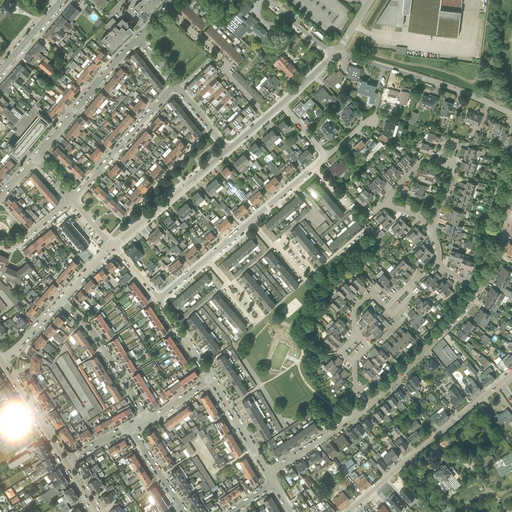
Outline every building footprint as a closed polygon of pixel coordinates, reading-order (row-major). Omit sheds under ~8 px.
[(13,6),(15,4),(10,0),(7,0),(0,8),(0,11),(0,18),(1,20),(7,13),(9,15),(15,8),(13,6)] [(93,0),(103,8),(109,2),(106,0),(93,0)] [(137,9),(136,10),(139,12),(139,11),(145,17),(149,14),(152,10),(151,9),(158,1),(160,3),(162,0),(137,0),(139,1),(134,6),(137,9)] [(389,0),(376,22),(403,25),(403,24),(403,23),(408,23),(407,30),(422,32),(458,37),(462,0),(389,0)] [(187,5),(180,12),(185,16),(194,7),(189,2),(187,4),(187,5)] [(260,42),(263,45),(264,45),(278,30),(275,27),(268,33),(265,31),(266,30),(257,24),(256,25),(251,22),(255,18),(251,15),(246,21),(240,17),(243,14),(245,15),(252,8),(247,2),(236,13),(236,14),(235,15),(225,26),(240,38),(247,29),(251,32),(252,30),(260,37),(262,39),(260,42)] [(80,12),(71,3),(63,13),(72,21),(80,12)] [(93,10),(92,9),(90,6),(89,6),(84,11),(88,15),(93,10)] [(199,12),(196,8),(194,7),(185,16),(190,21),(199,12)] [(204,16),(200,13),(199,12),(190,21),(195,26),(204,16)] [(68,19),(62,14),(58,18),(70,29),(72,26),(66,21),(68,19)] [(195,26),(199,30),(206,24),(205,23),(208,21),(204,16),(195,26)] [(126,20),(126,21),(123,17),(118,22),(113,17),(106,24),(111,29),(101,39),(104,42),(103,43),(106,45),(106,44),(111,49),(114,45),(116,46),(115,47),(119,43),(118,42),(122,38),(125,34),(127,36),(134,29),(128,23),(129,22),(126,20)] [(68,31),(70,29),(58,18),(55,22),(61,28),(62,26),(68,31)] [(59,29),(61,28),(55,22),(51,26),(63,37),(65,34),(59,29)] [(215,24),(213,22),(210,25),(211,25),(204,32),(209,36),(216,30),(215,29),(212,26),(215,24)] [(61,39),(63,37),(51,26),(48,30),(54,35),(55,34),(61,39)] [(209,36),(214,41),(220,34),(217,31),(219,29),(218,27),(215,29),(216,30),(209,36)] [(48,30),(44,34),(54,43),(57,39),(54,35),(48,30)] [(224,33),(223,32),(222,32),(220,34),(214,41),(218,46),(225,39),(224,39),(222,36),(224,33)] [(225,39),(218,46),(223,50),(230,44),(229,43),(226,40),(229,38),(227,36),(224,39),(225,39)] [(38,41),(31,49),(40,56),(41,58),(43,56),(39,52),(44,46),(38,41)] [(223,50),(228,55),(234,48),(231,45),(233,43),(232,41),(229,43),(230,44),(223,50)] [(234,48),(228,55),(232,60),(239,53),(238,53),(236,50),(238,47),(236,45),(234,48)] [(396,46),(396,52),(395,55),(406,56),(406,50),(407,47),(397,46),(396,46)] [(40,56),(31,49),(24,57),(33,65),(40,56)] [(103,60),(107,55),(101,51),(99,49),(97,51),(99,53),(97,56),(103,60)] [(239,53),(232,60),(237,65),(244,58),(240,54),(243,52),(241,50),(238,53),(239,53)] [(131,55),(131,56),(135,62),(136,61),(141,57),(136,51),(131,55)] [(91,59),(98,65),(103,60),(97,56),(95,54),(92,58),(91,59)] [(290,62),(282,54),(275,61),(276,62),(278,64),(283,69),(290,77),(297,70),(290,62)] [(87,64),(94,70),(98,65),(91,59),(92,58),(90,56),(88,58),(90,60),(87,64)] [(135,62),(137,64),(140,67),(145,63),(141,57),(136,61),(135,62)] [(55,70),(43,60),(39,65),(51,75),(55,70)] [(26,68),(20,62),(16,67),(28,77),(30,74),(25,69),(26,68)] [(94,70),(87,64),(84,62),(82,66),(81,66),(83,67),(83,69),(85,70),(90,75),(94,70)] [(140,71),(142,69),(145,73),(150,69),(145,63),(140,67),(138,69),(140,71)] [(211,63),(203,71),(212,81),(216,78),(218,75),(216,73),(218,71),(211,63)] [(346,71),(348,71),(346,78),(360,82),(361,79),(359,78),(362,69),(348,65),(346,71)] [(25,80),(28,77),(16,67),(13,71),(19,76),(20,75),(25,80)] [(130,75),(121,67),(117,72),(123,77),(125,74),(129,77),(130,75)] [(154,74),(150,69),(145,73),(143,75),(142,74),(140,77),(141,79),(144,77),(145,77),(147,76),(149,78),(149,79),(154,74)] [(85,70),(81,75),(86,80),(90,75),(85,70)] [(329,88),(329,87),(330,89),(332,86),(333,87),(338,82),(339,83),(340,83),(343,80),(341,78),(344,76),(339,70),(336,72),(334,71),(323,81),(329,88)] [(9,75),(21,85),(23,82),(18,77),(19,76),(13,71),(9,75)] [(205,88),(208,85),(212,81),(203,71),(195,78),(205,88)] [(119,82),(123,77),(117,72),(113,77),(119,82)] [(82,85),(86,80),(81,75),(78,73),(74,78),(77,80),(76,81),(82,85)] [(149,79),(151,82),(154,84),(159,80),(154,74),(149,79),(149,78),(149,79)] [(18,88),(21,85),(9,75),(5,79),(11,85),(13,83),(18,88)] [(278,84),(281,82),(274,75),(271,78),(270,76),(267,78),(277,89),(280,86),(278,84)] [(262,83),(272,93),(275,91),(272,88),(275,86),(277,89),(267,78),(265,76),(260,81),(261,82),(262,83)] [(115,87),(119,82),(113,77),(109,82),(115,87)] [(374,92),(377,83),(369,81),(370,79),(368,78),(362,77),(361,79),(360,82),(358,92),(371,96),(369,103),(374,105),(377,93),(374,92)] [(200,93),(205,88),(195,78),(188,85),(194,94),(195,93),(198,95),(200,93)] [(212,81),(208,85),(215,93),(223,85),(226,83),(223,80),(221,83),(216,78),(212,81)] [(5,79),(0,85),(0,86),(8,94),(14,87),(11,85),(5,79)] [(144,92),(142,94),(147,99),(149,96),(146,93),(151,90),(154,95),(157,93),(156,92),(164,86),(159,80),(154,84),(149,88),(144,92)] [(79,88),(74,84),(71,82),(70,84),(69,84),(67,86),(68,87),(70,88),(75,93),(79,88)] [(109,82),(104,87),(114,95),(115,93),(112,90),(115,87),(109,82)] [(260,85),(261,87),(259,90),(265,97),(268,94),(270,96),(272,93),(262,83),(260,85)] [(203,101),(205,103),(208,100),(215,93),(208,85),(205,88),(200,93),(205,98),(203,101)] [(228,90),(223,85),(215,93),(223,100),(230,93),(233,90),(231,88),(228,90)] [(336,102),(337,98),(334,94),(331,97),(322,87),(314,95),(320,102),(325,97),(327,100),(330,97),(335,103),(336,102)] [(387,96),(401,99),(400,103),(406,104),(408,99),(411,99),(413,89),(401,87),(400,92),(389,88),(387,96)] [(70,88),(65,93),(71,98),(75,93),(70,88)] [(65,91),(62,89),(60,91),(63,93),(62,94),(63,95),(61,98),(67,103),(71,98),(65,93),(64,92),(65,91)] [(110,99),(101,91),(97,96),(103,101),(105,98),(109,101),(110,99)] [(0,109),(15,122),(22,115),(22,116),(26,111),(22,108),(22,109),(18,105),(16,107),(14,105),(10,109),(7,106),(9,104),(6,101),(6,100),(4,99),(4,98),(1,96),(2,96),(0,93),(0,109)] [(210,108),(212,111),(215,108),(223,100),(215,93),(208,100),(212,105),(210,108)] [(223,100),(230,108),(241,98),(238,95),(235,98),(230,93),(223,100)] [(431,109),(433,104),(437,105),(439,98),(431,95),(430,97),(423,94),(419,105),(431,109)] [(143,108),(147,103),(138,95),(136,97),(139,100),(137,103),(143,108)] [(99,106),(103,101),(97,96),(93,101),(99,106)] [(61,98),(57,103),(63,108),(67,103),(61,98)] [(300,117),(315,103),(310,98),(304,104),(301,101),(293,109),(300,117)] [(51,107),(59,113),(63,108),(57,103),(55,102),(56,100),(54,99),(52,101),(54,103),(51,107)] [(174,99),(168,103),(167,104),(171,110),(174,108),(178,104),(174,99)] [(220,113),(217,116),(220,118),(230,108),(223,100),(215,108),(220,113)] [(95,111),(99,106),(93,101),(89,106),(95,111)] [(453,104),(445,101),(443,106),(443,105),(440,114),(449,117),(452,109),(451,108),(453,104)] [(130,105),(139,113),(143,108),(137,103),(134,106),(131,103),(130,105)] [(256,112),(253,109),(253,108),(249,103),(249,104),(242,110),(250,118),(252,116),(256,112)] [(174,108),(176,111),(178,114),(183,110),(178,104),(174,108)] [(54,118),(59,113),(51,107),(51,106),(47,111),(45,113),(49,116),(50,114),(54,118)] [(89,106),(85,111),(94,119),(95,117),(92,114),(95,111),(89,106)] [(354,118),(358,114),(353,109),(352,110),(349,106),(343,111),(345,114),(341,117),(347,122),(352,117),(354,118)] [(178,114),(183,120),(188,116),(183,110),(178,114)] [(248,120),(250,118),(242,110),(236,116),(244,124),(248,120)] [(130,123),(134,118),(129,113),(129,114),(126,111),(124,113),(127,116),(125,118),(130,123)] [(415,125),(419,113),(412,111),(408,123),(415,125)] [(459,121),(462,122),(463,123),(464,120),(478,126),(483,116),(472,112),(472,113),(467,111),(465,116),(462,114),(459,121)] [(41,114),(18,142),(15,146),(9,142),(5,147),(9,150),(12,147),(13,148),(10,152),(18,160),(50,122),(41,114)] [(91,123),(81,115),(77,120),(83,125),(86,122),(89,125),(91,123)] [(168,124),(159,116),(154,121),(160,126),(163,123),(166,126),(168,124)] [(183,120),(185,122),(187,126),(192,122),(188,116),(183,120)] [(244,124),(236,116),(230,122),(237,130),(240,128),(244,124)] [(126,127),(130,123),(125,118),(120,123),(126,127)] [(304,121),(309,127),(314,123),(312,120),(310,122),(306,118),(304,121)] [(73,125),(79,130),(83,125),(77,120),(73,125)] [(287,133),(289,131),(292,128),(288,123),(287,123),(284,120),(279,124),(283,130),(282,131),(286,135),(287,134),(287,133)] [(116,128),(121,132),(126,127),(120,123),(119,121),(117,122),(116,123),(118,125),(116,127),(116,128)] [(154,121),(150,126),(159,134),(161,132),(158,129),(160,126),(154,121)] [(197,128),(192,122),(187,126),(192,132),(197,128)] [(223,128),(223,129),(226,134),(227,133),(231,136),(235,132),(237,130),(230,122),(223,128)] [(383,133),(386,134),(386,135),(388,136),(390,137),(391,138),(395,125),(386,122),(385,126),(383,133)] [(500,124),(495,122),(492,131),(497,133),(497,134),(500,135),(498,139),(505,141),(508,133),(504,132),(506,127),(500,125),(500,124)] [(330,140),(334,136),(336,135),(334,133),(338,130),(333,124),(331,126),(328,123),(322,128),(327,134),(326,135),(330,140)] [(75,135),(79,130),(73,125),(69,130),(75,135)] [(117,137),(121,132),(116,128),(114,130),(112,128),(111,130),(109,128),(107,130),(109,132),(110,131),(117,137)] [(192,132),(196,137),(201,133),(197,128),(192,132)] [(434,139),(439,141),(440,137),(435,135),(436,134),(430,132),(431,130),(425,128),(424,132),(428,134),(426,139),(433,141),(434,139)] [(69,130),(65,135),(74,143),(76,141),(72,138),(75,135),(69,130)] [(151,134),(146,130),(142,135),(147,139),(149,137),(152,139),(153,137),(151,135),(151,134)] [(282,140),(280,137),(278,134),(276,135),(272,130),(271,130),(268,134),(274,142),(277,145),(282,140)] [(110,135),(107,137),(113,142),(117,137),(110,131),(109,132),(108,133),(110,135)] [(479,145),(482,135),(482,134),(476,132),(472,143),(479,145)] [(268,147),(269,146),(274,142),(268,134),(262,138),(266,143),(266,144),(268,147)] [(150,142),(147,139),(142,135),(138,139),(143,144),(145,146),(146,145),(147,146),(150,142)] [(104,138),(103,137),(101,140),(104,142),(103,142),(108,147),(113,142),(107,137),(105,140),(104,138)] [(361,140),(354,146),(359,152),(368,144),(371,147),(376,143),(371,137),(365,143),(361,140)] [(182,151),(187,146),(179,138),(174,143),(177,145),(182,151)] [(133,144),(139,149),(141,150),(141,151),(145,147),(144,147),(145,146),(143,144),(138,139),(133,144)] [(282,151),(291,144),(287,139),(284,142),(285,143),(279,148),(282,151)] [(262,149),(263,151),(266,150),(260,143),(258,145),(255,142),(250,147),(256,155),(262,149)] [(432,151),(433,147),(429,146),(429,144),(422,142),(419,150),(427,152),(427,149),(432,151)] [(481,151),(474,148),(475,144),(469,143),(468,146),(467,149),(461,147),(460,151),(475,156),(479,157),(481,151)] [(52,151),(57,156),(64,149),(60,144),(58,147),(57,146),(52,151)] [(100,156),(104,152),(95,144),(93,146),(96,148),(94,151),(100,156)] [(141,150),(139,149),(133,144),(129,149),(134,154),(136,155),(137,154),(141,150)] [(178,155),(182,151),(177,145),(172,150),(178,155)] [(313,154),(310,151),(311,150),(307,145),(304,148),(305,150),(303,152),(308,158),(313,154)] [(57,156),(62,160),(67,155),(68,153),(70,155),(72,152),(69,150),(67,152),(64,149),(57,156)] [(129,149),(125,154),(130,159),(130,158),(134,154),(129,149)] [(296,168),(292,163),(295,161),(290,154),(285,149),(282,150),(286,155),(286,156),(288,159),(288,158),(289,160),(285,164),(291,172),(296,168)] [(290,154),(295,161),(299,158),(303,163),(308,158),(303,152),(300,149),(297,152),(295,150),(290,154)] [(173,160),(178,155),(172,150),(168,155),(173,160)] [(410,160),(412,158),(403,150),(401,152),(404,155),(402,158),(410,166),(413,163),(410,160)] [(86,153),(95,161),(100,156),(94,151),(91,154),(88,151),(86,153)] [(479,157),(475,156),(460,151),(459,154),(465,156),(464,159),(468,160),(477,163),(479,157)] [(125,154),(120,159),(126,163),(128,165),(132,161),(130,158),(130,159),(125,154)] [(254,163),(253,163),(248,157),(247,158),(244,154),(239,158),(245,165),(247,162),(251,166),(254,163)] [(72,159),(67,155),(62,160),(66,165),(71,160),(72,159)] [(162,155),(160,157),(169,165),(173,160),(168,155),(165,158),(162,155)] [(12,169),(16,164),(10,159),(12,157),(10,156),(4,161),(12,169)] [(242,174),(242,173),(248,168),(245,165),(239,158),(234,162),(238,167),(237,168),(241,173),(242,174)] [(396,161),(403,168),(404,166),(408,169),(410,166),(402,158),(399,160),(398,159),(396,161)] [(71,169),(76,164),(71,160),(66,165),(71,169)] [(262,167),(256,160),(253,163),(254,163),(260,170),(262,167)] [(336,173),(339,176),(344,171),(347,173),(351,170),(342,160),(337,165),(335,164),(329,169),(334,175),(336,173)] [(462,161),(461,164),(476,169),(478,163),(477,163),(468,160),(468,163),(462,161)] [(2,164),(0,161),(0,165),(8,173),(12,169),(4,161),(2,164)] [(161,174),(165,169),(157,161),(155,163),(158,166),(155,168),(161,174)] [(116,163),(112,168),(118,174),(121,171),(124,173),(125,171),(116,163)] [(396,172),(398,170),(391,163),(389,165),(390,166),(388,169),(396,178),(399,175),(396,172)] [(81,168),(76,164),(71,169),(76,174),(81,168)] [(280,169),(281,171),(286,177),(291,172),(285,164),(280,169)] [(465,170),(464,173),(473,176),(476,169),(461,164),(459,168),(465,170)] [(0,173),(4,177),(8,173),(0,165),(0,169),(1,170),(0,170),(0,173)] [(236,176),(234,174),(232,171),(227,166),(222,171),(226,176),(229,174),(233,178),(236,176)] [(85,168),(83,171),(81,168),(76,174),(81,178),(85,173),(85,172),(87,170),(85,168)] [(120,182),(118,180),(119,179),(118,178),(116,176),(118,174),(112,168),(108,173),(114,178),(117,181),(116,182),(117,183),(121,187),(124,183),(122,180),(120,182)] [(148,170),(156,179),(161,174),(155,168),(152,171),(149,168),(148,170)] [(434,174),(436,174),(437,171),(428,168),(427,171),(423,169),(422,173),(433,177),(434,174)] [(382,172),(388,179),(390,177),(393,180),(396,178),(388,169),(385,172),(384,170),(382,172)] [(34,172),(31,175),(29,177),(27,179),(29,181),(31,183),(33,182),(38,177),(34,172)] [(248,180),(242,173),(242,174),(241,173),(239,175),(245,182),(248,180)] [(425,178),(424,181),(433,184),(434,181),(432,180),(433,177),(422,173),(421,177),(425,178)] [(148,187),(153,183),(144,174),(142,176),(139,179),(142,182),(148,187)] [(381,182),(383,180),(376,174),(374,176),(375,177),(373,180),(381,188),(384,185),(381,182)] [(275,176),(270,180),(275,186),(280,182),(275,176)] [(38,177),(33,182),(37,187),(43,182),(38,177)] [(219,179),(218,181),(216,178),(211,183),(216,189),(218,192),(224,187),(219,182),(221,181),(219,179)] [(135,184),(138,187),(144,192),(148,187),(142,182),(139,179),(137,182),(135,184)] [(229,180),(226,183),(230,187),(234,192),(236,190),(237,190),(239,188),(236,184),(234,186),(229,180)] [(265,185),(270,190),(275,186),(270,180),(265,185)] [(315,180),(309,186),(313,191),(320,185),(315,180)] [(367,183),(373,190),(375,188),(378,191),(381,188),(373,180),(370,182),(369,181),(367,183)] [(471,182),(467,181),(466,184),(459,182),(458,185),(465,187),(474,190),(476,184),(471,182)] [(42,191),(47,187),(43,182),(37,187),(42,191)] [(106,186),(101,182),(98,185),(93,190),(98,194),(103,189),(106,186)] [(211,183),(206,187),(213,196),(218,192),(216,189),(211,183)] [(417,186),(413,184),(412,188),(423,192),(424,188),(428,190),(429,187),(418,183),(417,186)] [(317,195),(324,190),(320,185),(313,191),(317,195)] [(356,189),(360,193),(368,201),(371,198),(368,195),(370,193),(363,187),(361,188),(359,186),(356,189)] [(51,192),(47,187),(42,191),(46,196),(51,192)] [(139,197),(144,192),(138,187),(133,192),(139,197)] [(259,190),(257,187),(252,192),(259,200),(264,196),(259,190)] [(465,187),(464,190),(457,188),(456,191),(463,193),(472,196),(475,197),(477,191),(474,190),(465,187)] [(412,188),(411,192),(415,193),(414,196),(423,199),(424,196),(422,195),(423,192),(412,188)] [(102,199),(107,193),(103,189),(98,194),(102,199)] [(238,197),(243,204),(246,201),(241,194),(237,190),(236,190),(234,192),(238,196),(238,197)] [(321,200),(328,195),(324,190),(317,195),(321,200)] [(211,201),(204,193),(201,195),(198,191),(192,196),(194,199),(192,201),(197,207),(199,205),(198,204),(204,199),(208,203),(211,201)] [(11,195),(10,196),(4,202),(8,206),(15,199),(13,197),(16,194),(14,192),(13,193),(11,195)] [(50,201),(55,196),(51,192),(46,196),(50,201)] [(109,192),(107,193),(102,199),(107,203),(112,198),(114,195),(111,192),(110,193),(109,192)] [(126,194),(135,202),(139,197),(133,192),(131,194),(128,192),(126,194)] [(247,196),(254,204),(259,200),(252,192),(247,196)] [(354,196),(361,203),(362,201),(366,204),(368,201),(360,193),(357,195),(356,194),(354,196)] [(463,193),(462,196),(455,194),(454,197),(461,199),(470,202),(472,196),(463,193)] [(304,201),(298,195),(293,199),(299,205),(304,202),(304,201)] [(325,205),(332,199),(328,195),(321,200),(325,205)] [(55,196),(50,201),(52,203),(50,206),(52,208),(54,206),(60,201),(55,196)] [(8,206),(12,210),(22,200),(20,198),(17,202),(15,199),(8,206)] [(117,202),(112,198),(107,203),(112,207),(117,202)] [(289,203),(294,210),(294,209),(299,205),(293,199),(289,203)] [(329,209),(336,204),(332,199),(325,205),(329,209)] [(453,200),(452,203),(471,209),(473,203),(470,202),(461,199),(460,202),(453,200)] [(12,210),(16,214),(22,209),(19,206),(21,205),(21,206),(24,202),(22,200),(12,210)] [(121,207),(117,202),(112,207),(117,212),(121,207)] [(189,215),(191,213),(195,210),(192,207),(191,208),(187,203),(182,207),(189,215)] [(225,215),(227,217),(230,215),(221,203),(220,204),(219,204),(216,207),(218,209),(220,207),(224,212),(223,212),(226,215),(225,215)] [(243,214),(248,209),(243,203),(238,208),(243,214)] [(289,214),(294,210),(289,203),(284,207),(289,214)] [(333,214),(340,209),(336,204),(329,209),(333,214)] [(128,209),(124,205),(123,205),(121,207),(117,212),(121,216),(126,211),(128,209)] [(233,212),(238,218),(243,214),(238,208),(236,205),(231,209),(233,212)] [(182,207),(177,211),(181,216),(180,217),(183,220),(189,215),(182,207)] [(285,218),(289,214),(284,207),(279,211),(285,218)] [(16,214),(20,219),(26,213),(22,209),(16,214)] [(337,219),(344,213),(340,209),(333,214),(337,219)] [(375,220),(377,222),(379,221),(381,223),(390,215),(385,209),(381,213),(382,213),(375,220)] [(445,213),(460,218),(463,219),(464,219),(466,213),(453,209),(452,212),(446,210),(445,213)] [(274,215),(280,222),(285,218),(279,211),(274,215)] [(20,219),(24,223),(30,217),(26,213),(20,219)] [(458,224),(460,219),(460,218),(445,213),(444,217),(450,218),(449,221),(453,223),(458,224)] [(28,227),(34,222),(38,217),(36,215),(32,220),(30,217),(24,223),(28,227)] [(169,226),(172,229),(171,229),(174,233),(178,229),(177,229),(180,226),(183,229),(185,228),(181,224),(177,219),(174,221),(170,215),(164,220),(169,226)] [(277,224),(280,222),(274,215),(270,219),(275,226),(277,224)] [(391,222),(389,221),(393,217),(390,215),(381,223),(384,226),(382,227),(385,229),(391,222)] [(63,231),(76,246),(73,250),(75,252),(78,249),(79,249),(79,248),(82,251),(90,245),(87,242),(88,241),(72,223),(74,221),(71,217),(68,220),(61,226),(58,229),(61,232),(63,231)] [(227,217),(224,219),(223,217),(220,219),(227,227),(232,223),(227,217)] [(217,226),(222,232),(227,227),(220,219),(219,218),(213,223),(216,227),(217,226)] [(267,226),(269,228),(271,230),(275,226),(270,219),(265,223),(267,226)] [(358,231),(363,227),(356,219),(351,223),(358,231)] [(400,223),(398,221),(391,228),(393,230),(395,229),(397,231),(406,223),(403,220),(400,223)] [(348,229),(353,235),(358,231),(351,223),(348,225),(348,226),(347,227),(348,229)] [(411,227),(406,223),(397,231),(398,232),(396,233),(401,238),(411,227)] [(460,232),(462,225),(458,224),(453,223),(452,225),(446,224),(445,227),(460,232)] [(155,228),(156,229),(154,231),(161,240),(166,235),(163,233),(166,231),(160,224),(155,228)] [(301,231),(297,226),(291,231),(295,236),(301,231)] [(200,240),(198,238),(197,237),(198,236),(193,231),(195,230),(192,227),(190,230),(192,232),(190,233),(194,238),(198,242),(200,240)] [(421,232),(418,229),(417,227),(407,237),(409,239),(410,238),(413,240),(421,232)] [(449,235),(460,239),(464,233),(460,232),(445,227),(444,230),(450,232),(449,235)] [(60,240),(51,229),(47,232),(54,241),(56,239),(58,242),(60,240)] [(211,231),(209,229),(204,233),(211,241),(216,237),(211,231)] [(349,239),(353,235),(348,229),(343,233),(349,239)] [(151,243),(154,241),(156,244),(161,240),(154,231),(149,235),(150,238),(148,240),(151,243)] [(305,235),(301,231),(295,236),(299,241),(305,235)] [(338,237),(344,243),(349,239),(343,233),(341,231),(337,235),(338,237)] [(51,243),(54,241),(47,232),(42,236),(47,242),(51,247),(53,245),(51,243)] [(416,246),(423,240),(421,238),(424,235),(421,232),(413,240),(415,243),(414,244),(416,246)] [(199,237),(201,240),(206,245),(211,241),(204,233),(199,237)] [(309,240),(305,235),(299,241),(303,246),(309,240)] [(43,246),(46,243),(47,245),(46,245),(49,249),(51,247),(47,242),(42,236),(38,239),(43,246)] [(333,241),(339,248),(344,243),(338,237),(333,241)] [(254,241),(251,238),(247,242),(253,250),(254,250),(254,251),(259,247),(258,246),(256,243),(254,241)] [(331,238),(327,242),(334,252),(339,248),(333,241),(331,238)] [(41,249),(40,248),(43,246),(38,239),(33,243),(42,254),(44,253),(41,249)] [(307,250),(313,245),(309,240),(303,246),(307,250)] [(247,253),(250,250),(252,252),(253,250),(247,242),(242,246),(247,253)] [(42,254),(33,243),(29,247),(35,254),(35,255),(37,253),(42,258),(44,256),(42,254)] [(144,255),(134,244),(127,250),(136,262),(144,255)] [(153,246),(151,244),(149,245),(157,254),(159,252),(153,246)] [(428,249),(426,246),(424,244),(414,254),(416,256),(417,255),(420,258),(428,249)] [(195,245),(190,249),(195,255),(200,251),(195,245)] [(317,250),(313,245),(307,250),(311,255),(317,250)] [(182,252),(184,254),(185,254),(190,259),(195,255),(190,249),(188,246),(182,252)] [(247,253),(242,246),(237,250),(243,257),(247,253)] [(31,260),(30,261),(29,261),(33,266),(35,264),(34,263),(37,260),(35,257),(36,256),(35,255),(35,254),(29,247),(24,250),(31,260)] [(451,249),(451,250),(448,259),(451,260),(449,266),(453,267),(458,252),(459,248),(454,247),(453,248),(451,248),(451,249)] [(319,248),(317,250),(311,255),(315,260),(321,254),(323,253),(319,248)] [(433,254),(431,252),(428,249),(420,258),(422,260),(421,261),(423,264),(433,254)] [(243,257),(237,250),(232,254),(238,261),(243,257)] [(275,256),(271,251),(270,251),(264,257),(268,262),(275,256)] [(458,252),(453,267),(456,268),(458,262),(461,263),(463,255),(464,254),(458,252)] [(232,254),(228,258),(233,265),(238,261),(232,254)] [(319,265),(325,259),(321,254),(315,260),(319,265)] [(469,257),(465,255),(463,255),(461,263),(459,267),(462,268),(460,274),(464,275),(468,260),(469,257)] [(175,259),(172,261),(179,269),(184,265),(179,259),(180,258),(178,256),(177,257),(175,259)] [(272,266),(279,261),(275,256),(268,262),(272,266)] [(74,260),(73,260),(71,258),(67,262),(74,269),(78,264),(74,260)] [(233,265),(228,258),(223,262),(225,265),(227,267),(228,269),(229,269),(233,265)] [(403,258),(400,262),(398,260),(397,261),(399,263),(405,270),(407,268),(409,270),(413,273),(415,271),(412,267),(403,258)] [(114,259),(110,262),(115,268),(117,266),(120,269),(122,268),(114,259)] [(161,260),(160,259),(158,261),(163,267),(165,270),(168,267),(170,270),(174,273),(179,269),(172,261),(167,265),(164,264),(161,260)] [(63,267),(65,269),(69,273),(74,269),(67,262),(67,263),(64,260),(61,264),(63,266),(63,267)] [(467,276),(469,270),(472,271),(475,262),(468,260),(464,275),(467,276)] [(283,266),(279,261),(272,266),(276,271),(283,266)] [(33,268),(28,262),(24,266),(31,275),(33,274),(30,270),(33,268)] [(115,268),(110,262),(106,266),(114,275),(116,273),(114,270),(115,268)] [(399,263),(396,266),(394,264),(392,265),(394,268),(401,274),(403,272),(405,274),(408,278),(411,275),(407,272),(405,270),(399,263)] [(511,269),(511,265),(508,263),(506,268),(503,267),(500,272),(509,276),(511,278),(511,275),(511,272),(511,269)] [(30,277),(31,275),(24,266),(20,269),(24,275),(27,273),(30,277)] [(287,270),(283,266),(276,271),(277,271),(274,273),(278,278),(280,276),(287,270)] [(12,269),(7,267),(4,274),(7,275),(5,279),(7,280),(12,269)] [(387,270),(390,272),(396,279),(398,277),(400,279),(404,282),(406,280),(401,274),(394,268),(391,271),(388,269),(387,270)] [(7,280),(9,281),(14,283),(15,280),(14,279),(17,271),(12,269),(7,280)] [(14,279),(15,280),(16,280),(19,284),(22,281),(20,278),(24,275),(20,269),(17,271),(14,279)] [(65,278),(69,273),(65,269),(61,274),(65,278)] [(108,274),(103,269),(99,272),(107,281),(109,280),(106,276),(108,274)] [(155,275),(151,278),(155,283),(157,282),(160,285),(160,284),(161,286),(164,283),(163,282),(165,280),(164,279),(169,275),(165,270),(162,273),(157,277),(155,275)] [(284,281),(291,275),(287,270),(280,276),(284,281)] [(247,271),(241,277),(245,282),(251,276),(247,271)] [(53,277),(61,283),(65,278),(61,274),(58,272),(53,277)] [(99,272),(95,276),(100,282),(102,280),(105,283),(109,287),(111,286),(107,281),(99,272)] [(124,277),(127,281),(131,277),(127,272),(123,276),(124,277)] [(430,275),(423,281),(425,284),(428,286),(439,275),(436,272),(432,277),(430,275)] [(508,283),(510,280),(509,279),(508,278),(509,276),(500,272),(497,277),(499,278),(508,283)] [(201,278),(207,284),(208,286),(213,282),(212,281),(210,278),(208,276),(206,273),(201,278)] [(383,273),(379,277),(377,275),(376,276),(379,278),(390,289),(392,287),(388,282),(390,280),(383,273)] [(295,280),(291,275),(284,281),(288,285),(295,280)] [(365,282),(358,275),(354,279),(352,277),(351,278),(353,280),(365,291),(367,289),(363,284),(365,282)] [(428,286),(432,291),(435,287),(439,284),(437,282),(441,277),(439,275),(428,286)] [(255,281),(251,276),(245,282),(249,286),(255,281)] [(122,286),(127,281),(124,277),(121,280),(118,282),(122,286)] [(207,284),(201,278),(196,282),(202,288),(207,284)] [(358,289),(362,294),(365,291),(353,280),(351,278),(347,282),(346,282),(356,291),(358,289)] [(372,281),(374,283),(381,289),(383,287),(387,292),(390,289),(379,278),(375,282),(373,280),(372,281)] [(435,287),(440,292),(451,281),(449,278),(444,283),(442,281),(439,284),(435,287)] [(511,295),(511,291),(505,288),(508,283),(499,278),(496,284),(503,287),(501,290),(504,291),(509,294),(511,295)] [(99,285),(92,279),(88,283),(99,293),(101,295),(102,293),(103,292),(101,291),(97,287),(99,285)] [(288,285),(293,290),(299,284),(295,280),(288,285)] [(137,286),(133,281),(128,285),(132,290),(137,286)] [(259,286),(255,281),(249,286),(253,291),(259,286)] [(352,297),(355,295),(350,290),(352,288),(355,291),(356,291),(346,282),(347,282),(346,281),(344,283),(341,281),(339,283),(341,286),(352,297)] [(451,290),(449,288),(454,283),(451,281),(440,292),(445,297),(447,294),(450,297),(454,293),(451,290)] [(54,291),(58,286),(53,282),(49,287),(54,291)] [(197,292),(202,288),(196,282),(192,286),(197,292)] [(88,283),(84,287),(90,292),(92,290),(96,293),(97,295),(99,293),(88,283)] [(137,286),(132,290),(135,295),(141,291),(137,286)] [(193,296),(197,292),(192,286),(187,290),(193,296)] [(257,296),(263,290),(259,286),(253,291),(257,296)] [(350,300),(352,297),(341,286),(338,289),(336,287),(334,288),(337,291),(343,297),(345,295),(350,300)] [(49,296),(54,291),(49,287),(45,292),(49,296)] [(500,292),(492,287),(489,293),(501,300),(502,301),(505,295),(508,297),(509,294),(504,291),(503,293),(500,292)] [(85,297),(88,300),(89,301),(91,299),(81,290),(78,294),(83,299),(85,297)] [(187,290),(182,294),(188,300),(190,303),(195,299),(193,296),(187,290)] [(267,295),(270,293),(268,291),(265,293),(263,290),(257,296),(261,301),(267,295)] [(141,291),(135,295),(139,300),(145,296),(141,291)] [(335,298),(346,309),(349,307),(344,303),(347,300),(343,297),(337,291),(333,296),(335,298)] [(45,301),(49,296),(45,292),(41,297),(45,301)] [(222,298),(218,293),(211,299),(215,304),(222,298)] [(485,298),(487,299),(494,302),(495,303),(500,306),(501,300),(489,293),(485,298)] [(83,307),(85,305),(81,301),(83,299),(78,294),(74,298),(83,307)] [(188,300),(182,294),(178,298),(183,304),(188,300)] [(265,305),(271,300),(267,295),(261,301),(265,305)] [(143,305),(149,301),(145,296),(139,300),(143,305)] [(41,306),(45,301),(41,297),(36,301),(41,306)] [(427,311),(430,308),(433,311),(434,311),(435,310),(436,310),(436,309),(436,308),(433,305),(432,306),(425,299),(423,302),(418,297),(416,300),(427,311)] [(173,302),(178,308),(180,311),(185,306),(183,304),(178,298),(173,302)] [(215,304),(217,305),(215,306),(216,307),(217,306),(219,308),(226,303),(222,298),(215,304)] [(339,308),(344,312),(346,309),(335,298),(331,303),(337,310),(339,308)] [(487,299),(484,304),(492,309),(495,303),(494,302),(487,299)] [(41,306),(36,301),(35,300),(33,302),(32,301),(29,304),(32,306),(37,310),(41,306)] [(269,310),(276,305),(271,300),(265,305),(269,310)] [(429,313),(427,311),(416,300),(413,302),(418,307),(416,309),(419,312),(423,315),(426,312),(428,314),(429,313)] [(224,313),(230,308),(226,303),(219,308),(224,313)] [(27,315),(30,317),(32,315),(37,310),(32,306),(26,313),(27,315)] [(144,310),(148,315),(153,311),(150,306),(144,310)] [(228,318),(234,312),(230,308),(224,313),(228,318)] [(359,323),(361,325),(372,314),(368,309),(361,316),(363,318),(359,323)] [(486,320),(486,319),(489,321),(492,316),(485,311),(484,311),(480,309),(477,313),(486,320)] [(421,323),(426,319),(426,318),(423,315),(419,312),(417,314),(412,310),(410,312),(421,323)] [(148,315),(151,320),(157,316),(153,311),(148,315)] [(196,312),(187,319),(191,324),(198,319),(200,317),(196,312)] [(232,323),(238,317),(234,312),(228,318),(232,323)] [(410,321),(417,328),(420,324),(423,327),(424,326),(421,323),(410,312),(408,314),(412,319),(410,321)] [(65,320),(69,323),(71,321),(61,313),(57,317),(63,322),(65,320)] [(99,313),(94,317),(98,322),(103,318),(99,313)] [(477,313),(474,318),(477,321),(482,325),(486,320),(477,313)] [(372,314),(361,325),(364,327),(368,323),(370,325),(374,321),(374,322),(377,318),(372,314)] [(151,320),(155,325),(160,321),(157,316),(151,320)] [(22,317),(17,322),(23,328),(28,322),(22,317)] [(64,329),(65,327),(61,324),(63,322),(57,317),(54,321),(64,329)] [(202,324),(204,322),(200,317),(198,319),(191,324),(195,329),(202,324)] [(236,327),(242,322),(238,317),(232,323),(230,324),(233,329),(236,327)] [(346,324),(339,317),(335,322),(346,333),(348,331),(344,326),(346,324)] [(101,327),(107,323),(103,318),(98,322),(101,327)] [(0,336),(7,332),(5,329),(14,324),(11,319),(9,321),(10,322),(0,328),(0,336)] [(0,328),(10,322),(9,321),(8,319),(3,323),(1,319),(0,319),(0,328)] [(391,325),(385,319),(382,322),(389,328),(391,325)] [(335,322),(332,320),(328,324),(331,327),(337,333),(339,331),(344,336),(346,333),(335,322)] [(472,322),(472,323),(469,320),(465,324),(464,323),(473,331),(477,327),(479,329),(479,328),(478,326),(477,326),(472,322)] [(503,320),(500,327),(505,329),(508,322),(503,320)] [(155,325),(158,330),(164,326),(160,321),(155,325)] [(365,335),(367,337),(378,326),(374,322),(374,321),(370,325),(367,328),(369,330),(365,335)] [(236,327),(240,332),(246,327),(242,322),(236,327)] [(110,328),(107,324),(107,323),(101,327),(105,332),(110,328)] [(473,331),(464,323),(460,328),(468,335),(469,336),(471,333),(474,336),(475,333),(473,331)] [(63,341),(65,339),(63,336),(59,333),(58,333),(56,331),(57,330),(56,330),(57,329),(51,324),(48,328),(63,341)] [(199,334),(206,328),(202,324),(195,329),(199,334)] [(162,336),(167,332),(164,326),(158,330),(162,336)] [(379,327),(378,326),(367,337),(370,340),(374,335),(376,337),(383,331),(379,327)] [(329,335),(340,346),(343,343),(338,339),(340,336),(337,333),(331,327),(326,332),(329,335)] [(61,344),(63,341),(48,328),(44,332),(50,337),(52,335),(55,338),(54,338),(61,344)] [(105,332),(109,337),(114,334),(110,328),(105,332)] [(203,339),(210,333),(206,328),(199,334),(203,339)] [(468,335),(460,328),(456,332),(459,335),(459,336),(464,340),(468,335)] [(83,335),(79,329),(74,333),(72,335),(76,340),(78,339),(78,338),(83,335)] [(401,333),(403,335),(410,341),(414,337),(410,333),(407,330),(405,332),(404,331),(401,333)] [(210,333),(203,339),(207,344),(214,338),(213,338),(216,336),(212,332),(210,333)] [(405,346),(408,348),(412,344),(410,341),(403,335),(401,337),(396,332),(393,334),(398,339),(405,346)] [(48,343),(48,344),(45,342),(47,340),(41,334),(38,338),(47,346),(50,349),(53,352),(55,350),(56,349),(48,343)] [(82,344),(87,340),(83,335),(78,338),(78,339),(82,344)] [(173,340),(170,335),(164,339),(167,344),(173,340)] [(324,339),(327,342),(325,344),(328,347),(330,345),(331,346),(333,344),(338,348),(340,346),(329,335),(324,339)] [(211,348),(217,343),(219,341),(216,336),(213,338),(214,338),(207,344),(211,348)] [(116,337),(111,341),(114,346),(120,342),(116,337)] [(485,341),(484,341),(483,343),(486,345),(488,343),(489,340),(491,338),(488,337),(485,341)] [(42,346),(48,351),(50,349),(47,346),(38,338),(34,342),(40,348),(42,346)] [(392,342),(394,344),(400,351),(405,346),(398,339),(396,341),(395,340),(392,342)] [(91,346),(87,340),(82,344),(86,350),(91,346)] [(173,340),(167,344),(171,349),(177,346),(173,340)] [(123,341),(120,343),(120,342),(114,346),(117,351),(126,346),(123,341)] [(40,354),(44,357),(45,355),(38,350),(40,348),(34,342),(31,346),(32,347),(37,351),(37,352),(40,354)] [(211,348),(215,353),(221,348),(217,343),(211,348)] [(392,346),(390,345),(388,347),(389,349),(396,355),(400,351),(394,344),(392,346)] [(90,355),(96,352),(91,346),(86,350),(90,355)] [(117,351),(121,356),(126,353),(129,352),(126,346),(117,351)] [(171,349),(174,355),(180,351),(177,346),(171,349)] [(32,347),(28,352),(27,352),(27,353),(27,354),(28,354),(28,355),(29,355),(30,354),(31,354),(32,355),(32,356),(37,357),(38,357),(35,354),(37,352),(37,351),(32,347)] [(379,351),(374,347),(372,349),(385,362),(389,358),(389,357),(381,349),(379,351)] [(387,364),(385,362),(372,349),(369,352),(374,356),(371,358),(375,361),(381,367),(382,368),(387,364)] [(126,353),(121,356),(124,362),(130,358),(132,357),(133,357),(130,351),(129,352),(126,353)] [(180,351),(174,355),(178,360),(184,356),(180,351)] [(224,354),(217,359),(220,364),(227,359),(224,354)] [(96,355),(88,361),(87,360),(83,363),(85,366),(86,365),(88,368),(91,366),(100,361),(96,355)] [(504,371),(511,364),(511,361),(507,355),(502,359),(496,364),(498,367),(504,371)] [(52,364),(51,363),(44,358),(37,357),(32,356),(32,361),(36,361),(35,364),(36,364),(40,365),(42,365),(43,361),(50,366),(52,364)] [(181,365),(187,361),(184,356),(178,360),(181,365)] [(332,359),(325,365),(323,363),(320,366),(327,373),(330,370),(341,359),(338,357),(334,361),(332,359)] [(432,357),(429,360),(423,364),(430,373),(439,366),(432,357)] [(486,367),(492,362),(486,358),(485,358),(484,357),(479,361),(486,367)] [(133,364),(130,358),(124,362),(127,367),(133,364)] [(231,365),(227,359),(220,364),(224,369),(231,365)] [(330,370),(334,375),(338,371),(341,368),(339,366),(343,361),(341,359),(330,370)] [(368,359),(366,361),(379,375),(384,370),(382,368),(381,367),(375,361),(373,363),(368,359)] [(456,366),(458,369),(462,366),(457,360),(453,363),(456,366)] [(34,372),(41,372),(42,370),(39,370),(40,365),(36,364),(35,364),(36,361),(32,361),(30,371),(34,372)] [(103,366),(100,361),(91,366),(94,371),(103,366)] [(366,370),(366,371),(363,374),(368,379),(371,376),(372,377),(376,373),(378,375),(379,375),(366,361),(363,364),(368,368),(366,370)] [(455,371),(455,370),(457,368),(458,369),(456,366),(453,363),(446,369),(450,374),(455,371)] [(466,366),(474,376),(478,373),(469,363),(466,366)] [(127,367),(131,372),(136,369),(133,364),(127,367)] [(224,369),(227,374),(234,370),(231,365),(224,369)] [(97,377),(106,371),(103,366),(94,371),(97,377)] [(490,366),(487,369),(484,372),(485,374),(487,376),(489,378),(487,380),(490,383),(495,379),(490,373),(493,370),(490,366)] [(335,383),(347,371),(344,369),(340,373),(338,371),(334,375),(331,377),(331,378),(332,379),(335,383)] [(230,380),(238,375),(234,370),(227,374),(230,380)] [(24,374),(28,380),(33,376),(32,373),(34,372),(30,371),(27,372),(26,372),(25,372),(24,373),(24,374)] [(97,377),(101,382),(101,381),(104,380),(109,376),(106,371),(97,377)] [(199,376),(195,371),(190,374),(194,379),(199,376)] [(349,374),(347,371),(335,383),(332,385),(337,390),(347,380),(345,378),(349,374)] [(138,372),(133,376),(136,381),(142,378),(138,372)] [(40,378),(39,376),(37,374),(33,376),(28,380),(27,380),(30,385),(36,381),(40,378)] [(190,374),(185,378),(189,383),(194,379),(190,374)] [(486,387),(490,383),(487,380),(489,378),(487,376),(485,374),(482,377),(483,379),(481,381),(486,387)] [(241,380),(238,375),(230,380),(234,385),(241,380)] [(410,379),(418,390),(421,388),(418,384),(420,382),(417,379),(418,378),(416,375),(415,376),(414,375),(409,379),(410,380),(410,379)] [(475,395),(481,390),(470,378),(467,375),(465,377),(470,383),(474,388),(473,388),(475,391),(473,393),(475,395)] [(104,380),(105,382),(107,385),(113,382),(109,376),(104,380)] [(464,389),(472,398),(475,395),(473,393),(475,391),(473,388),(474,388),(470,383),(465,377),(462,379),(462,381),(467,387),(464,389)] [(41,381),(40,378),(36,381),(30,385),(33,389),(43,383),(45,381),(44,379),(41,381)] [(145,383),(142,378),(136,381),(139,386),(145,383)] [(189,383),(185,378),(180,381),(184,387),(189,383)] [(180,381),(178,379),(173,382),(175,385),(179,390),(184,387),(180,381)] [(414,389),(417,393),(419,392),(418,390),(410,379),(410,380),(409,380),(410,381),(406,384),(411,391),(414,389)] [(237,390),(244,385),(241,380),(234,385),(237,390)] [(42,390),(48,386),(45,381),(43,383),(33,389),(36,394),(42,390)] [(0,386),(0,394),(9,389),(5,382),(0,386)] [(108,391),(110,390),(116,387),(113,382),(107,385),(105,386),(108,391)] [(143,392),(148,388),(145,383),(139,386),(143,392)] [(175,385),(170,388),(173,394),(179,390),(175,385)] [(240,395),(248,391),(244,385),(237,390),(240,395)] [(406,392),(405,390),(401,386),(399,388),(394,393),(400,399),(402,397),(405,400),(409,396),(406,392)] [(456,406),(464,398),(459,392),(454,386),(448,391),(453,396),(450,399),(456,406)] [(116,387),(110,390),(114,396),(119,392),(116,387)] [(146,397),(151,393),(148,388),(143,392),(146,397)] [(165,392),(168,397),(173,394),(170,388),(165,392)] [(5,398),(12,394),(9,389),(0,394),(0,398),(4,396),(5,398)] [(53,391),(50,393),(48,391),(38,397),(41,402),(54,393),(53,391)] [(115,402),(123,397),(119,392),(114,396),(112,397),(115,402)] [(54,393),(41,402),(43,406),(53,400),(52,398),(56,395),(54,393)] [(149,402),(155,399),(151,393),(146,397),(149,402)] [(207,393),(201,397),(204,403),(211,399),(207,393)] [(391,396),(387,399),(391,403),(393,406),(396,409),(398,407),(398,406),(402,403),(400,399),(394,393),(391,396)] [(2,407),(5,405),(7,408),(17,401),(13,395),(0,403),(0,407),(1,407),(2,407)] [(242,401),(245,407),(253,403),(256,401),(252,395),(242,401)] [(161,402),(159,399),(157,397),(156,398),(155,399),(149,402),(153,407),(161,402)] [(43,406),(46,411),(56,404),(55,402),(58,400),(57,398),(53,400),(43,406)] [(449,404),(443,398),(440,400),(446,407),(449,404)] [(207,409),(214,405),(211,399),(204,403),(207,409)] [(388,415),(391,413),(396,409),(393,406),(391,403),(388,405),(385,402),(380,406),(384,411),(386,413),(388,415)] [(22,409),(18,403),(10,407),(12,411),(7,414),(9,417),(22,409)] [(98,403),(93,406),(95,408),(98,413),(103,410),(98,403)] [(249,412),(256,408),(253,403),(245,407),(249,412)] [(134,413),(131,407),(129,404),(123,408),(128,416),(134,413)] [(190,417),(192,419),(196,416),(199,420),(201,418),(201,417),(198,414),(195,409),(193,411),(189,405),(184,409),(190,417)] [(217,410),(214,405),(207,409),(211,414),(217,410)] [(59,407),(49,414),(51,418),(58,414),(57,412),(60,410),(59,407)] [(117,411),(119,414),(122,419),(128,416),(123,408),(117,411)] [(252,418),(259,413),(256,408),(249,412),(252,418)] [(9,417),(2,422),(4,425),(11,420),(13,423),(15,422),(26,415),(22,409),(9,417)] [(190,418),(190,417),(184,409),(179,412),(183,418),(186,421),(190,418)] [(389,422),(392,420),(388,415),(386,413),(384,411),(381,413),(379,409),(374,413),(379,420),(382,418),(384,420),(385,420),(387,420),(389,422)] [(511,415),(507,409),(502,413),(501,412),(499,414),(498,413),(497,413),(494,416),(494,417),(495,418),(492,420),(496,424),(498,422),(500,424),(508,418),(511,421),(511,420),(511,415)] [(211,414),(214,420),(221,416),(217,410),(211,414)] [(262,411),(259,413),(252,418),(255,423),(262,419),(262,418),(265,416),(262,411)] [(429,418),(428,419),(427,420),(432,425),(436,421),(439,425),(449,417),(444,411),(439,415),(437,412),(429,418)] [(67,412),(59,416),(58,414),(51,418),(54,423),(67,414),(68,415),(68,414),(67,412)] [(178,421),(183,418),(179,412),(174,416),(178,421)] [(54,423),(57,427),(68,421),(66,418),(69,416),(68,415),(67,414),(54,423)] [(112,417),(116,423),(122,419),(119,414),(112,417)] [(17,424),(18,424),(20,426),(29,421),(26,415),(15,422),(17,424)] [(111,415),(110,416),(105,418),(106,420),(110,426),(116,423),(112,417),(111,415)] [(174,416),(170,419),(173,425),(175,427),(180,424),(178,421),(174,416)] [(368,430),(377,423),(373,418),(369,421),(367,418),(362,422),(363,424),(367,429),(368,430)] [(165,423),(170,431),(175,427),(173,425),(170,419),(165,423)] [(218,429),(219,428),(226,424),(222,419),(214,423),(218,429)] [(258,428),(266,424),(262,419),(255,423),(258,428)] [(103,429),(110,426),(106,420),(100,423),(103,429)] [(421,435),(415,429),(420,425),(416,420),(409,426),(414,432),(409,437),(413,442),(421,435)] [(314,432),(319,429),(314,422),(309,425),(314,432)] [(100,423),(99,424),(94,427),(97,433),(103,429),(100,423)] [(353,427),(360,435),(367,429),(363,424),(361,426),(358,423),(353,427)] [(66,427),(59,431),(62,435),(73,428),(72,427),(71,424),(69,424),(65,426),(66,427)] [(92,435),(85,424),(83,426),(84,428),(82,430),(83,432),(88,438),(92,435)] [(223,434),(229,430),(226,424),(219,428),(223,434)] [(269,429),(266,424),(258,428),(261,434),(269,429)] [(195,434),(198,432),(200,431),(196,425),(191,429),(195,434)] [(304,429),(309,436),(314,432),(309,425),(304,429)] [(351,435),(349,436),(349,437),(349,438),(351,440),(355,445),(363,438),(360,435),(353,427),(349,432),(351,435)] [(70,433),(75,430),(73,428),(62,435),(65,440),(72,436),(70,433)] [(200,431),(198,432),(202,438),(206,436),(207,436),(203,429),(200,431)] [(261,434),(265,439),(272,435),(269,429),(261,434)] [(299,432),(304,439),(309,436),(304,429),(299,432)] [(232,436),(229,430),(223,434),(224,437),(222,439),(223,441),(232,436)] [(157,436),(154,431),(147,435),(151,441),(157,436)] [(192,431),(188,434),(191,439),(196,436),(192,431)] [(88,438),(83,432),(75,437),(77,440),(81,437),(83,441),(88,438)] [(294,435),(299,442),(304,439),(299,432),(294,435)] [(181,439),(184,444),(188,441),(188,442),(191,440),(188,434),(181,439)] [(352,444),(343,434),(336,441),(342,448),(346,445),(348,447),(352,444)] [(294,435),(291,437),(289,435),(287,436),(288,439),(293,446),(299,442),(294,435)] [(72,443),(77,440),(75,437),(73,438),(72,436),(65,440),(66,439),(70,446),(73,444),(72,443)] [(161,442),(157,436),(151,441),(154,446),(161,442)] [(236,441),(232,436),(223,441),(227,447),(236,441)] [(408,446),(404,441),(400,437),(395,442),(398,446),(399,445),(403,450),(408,446)] [(277,443),(274,440),(273,438),(271,438),(267,441),(273,449),(270,451),(274,458),(277,456),(278,456),(283,453),(277,443)] [(125,439),(120,442),(123,448),(125,454),(128,452),(126,449),(127,449),(131,447),(129,444),(128,445),(125,439)] [(288,450),(293,446),(288,439),(283,442),(288,450)] [(277,443),(283,453),(288,450),(283,442),(282,440),(277,443)] [(27,450),(28,451),(8,463),(11,469),(12,468),(15,466),(35,454),(46,447),(42,441),(27,450)] [(230,452),(239,447),(236,441),(227,447),(230,452)] [(118,451),(119,453),(122,451),(124,455),(125,454),(123,448),(120,442),(114,445),(118,451)] [(164,447),(161,442),(154,446),(158,451),(164,447)] [(329,446),(325,449),(333,457),(339,452),(331,443),(328,445),(329,446)] [(114,445),(109,448),(112,454),(118,451),(114,445)] [(37,457),(38,456),(40,458),(42,457),(43,458),(50,453),(46,447),(35,454),(37,457)] [(168,452),(164,447),(158,451),(161,457),(168,452)] [(191,447),(186,450),(190,455),(195,452),(191,447)] [(233,458),(242,452),(239,447),(230,452),(233,458)] [(398,454),(393,448),(388,453),(394,460),(399,456),(398,454)] [(318,461),(320,463),(323,459),(329,462),(331,460),(323,451),(319,453),(317,450),(313,453),(318,461)] [(131,463),(137,459),(134,453),(133,454),(132,451),(126,455),(129,460),(127,462),(128,465),(131,463)] [(169,455),(168,452),(161,457),(165,462),(171,458),(176,455),(179,453),(178,451),(175,453),(174,452),(169,455)] [(484,467),(494,459),(491,455),(490,456),(486,451),(477,458),(484,467)] [(311,465),(318,461),(313,453),(309,456),(311,459),(308,461),(311,465)] [(383,457),(389,464),(394,460),(388,453),(383,457)] [(91,455),(84,459),(77,464),(77,465),(82,473),(90,468),(87,464),(94,459),(91,455)] [(52,461),(49,456),(42,461),(43,463),(36,467),(38,470),(52,461)] [(242,467),(249,463),(245,457),(239,461),(242,467)] [(165,462),(168,468),(175,463),(171,458),(165,462)] [(341,466),(339,468),(345,475),(356,465),(350,458),(341,466)] [(131,463),(134,468),(141,464),(137,459),(131,463)] [(304,470),(311,465),(308,461),(306,462),(304,459),(299,462),(304,470)] [(335,459),(332,462),(337,467),(338,467),(339,468),(341,466),(335,459)] [(382,471),(387,466),(381,459),(376,463),(382,471)] [(38,470),(38,471),(35,473),(37,476),(47,469),(48,471),(46,472),(48,474),(52,472),(51,469),(55,467),(52,461),(38,470)] [(304,470),(299,462),(295,465),(297,468),(294,470),(297,475),(304,470)] [(252,469),(249,463),(242,467),(241,468),(244,473),(246,473),(252,469)] [(135,476),(138,474),(144,470),(141,464),(134,468),(136,471),(133,473),(135,476)] [(445,477),(455,489),(461,483),(457,478),(460,476),(454,468),(453,466),(451,466),(448,468),(444,464),(442,464),(440,465),(441,467),(435,472),(441,480),(445,477)] [(98,470),(94,465),(90,468),(82,473),(85,478),(89,476),(91,478),(94,476),(97,474),(95,472),(98,470)] [(179,469),(181,467),(180,465),(174,468),(175,470),(171,473),(175,478),(182,473),(179,469)] [(63,473),(59,467),(52,472),(48,474),(47,475),(50,479),(55,476),(56,477),(63,473)] [(290,473),(287,475),(285,476),(289,484),(292,482),(291,479),(297,475),(294,470),(292,467),(288,470),(290,473)] [(249,478),(256,474),(252,469),(246,473),(249,478)] [(141,479),(148,475),(144,470),(138,474),(141,479)] [(222,481),(226,478),(222,472),(218,475),(222,481)] [(53,483),(55,486),(59,483),(66,478),(63,473),(56,477),(58,480),(53,483)] [(185,479),(182,473),(175,478),(178,483),(185,479)] [(94,476),(95,478),(88,482),(92,488),(102,481),(100,478),(100,479),(97,474),(94,476)] [(259,480),(256,474),(249,478),(245,481),(247,483),(251,481),(252,484),(259,480)] [(354,481),(361,490),(370,482),(366,477),(363,474),(359,477),(354,481)] [(477,483),(473,476),(472,474),(470,476),(471,478),(464,481),(468,488),(477,483)] [(145,485),(151,481),(148,475),(141,479),(145,485)] [(230,478),(234,485),(238,482),(234,475),(230,478)] [(308,476),(304,479),(309,486),(313,483),(308,476)] [(344,487),(350,482),(344,476),(339,481),(344,487)] [(69,483),(66,478),(59,483),(55,486),(52,488),(41,495),(45,501),(59,492),(57,488),(61,486),(62,488),(69,483)] [(189,484),(185,479),(178,483),(182,489),(189,484)] [(92,488),(95,494),(102,490),(100,487),(104,485),(102,481),(92,488)] [(192,489),(189,484),(182,489),(185,494),(192,489)] [(238,494),(243,491),(238,484),(235,485),(233,487),(238,494)] [(158,491),(155,486),(148,490),(151,496),(158,491)] [(229,492),(227,494),(224,489),(223,489),(221,486),(219,487),(221,491),(223,494),(228,501),(233,498),(229,492)] [(62,496),(64,500),(75,493),(71,487),(64,491),(66,494),(62,496)] [(228,490),(229,492),(233,498),(238,494),(233,487),(228,490)] [(406,487),(400,492),(408,502),(415,496),(406,487)] [(103,497),(107,503),(108,502),(112,499),(119,495),(115,489),(103,497)] [(158,491),(151,496),(154,501),(162,496),(158,491)] [(336,496),(333,499),(340,508),(350,500),(342,491),(339,494),(340,495),(337,497),(336,496)] [(79,498),(75,493),(64,500),(58,504),(63,511),(65,511),(70,509),(66,503),(70,500),(72,503),(79,498)] [(194,493),(187,497),(191,503),(198,498),(194,493)] [(218,497),(223,504),(228,501),(223,494),(218,497)] [(405,505),(394,494),(389,499),(399,511),(405,505)] [(17,496),(10,500),(13,504),(20,500),(17,496)] [(154,501),(158,506),(165,502),(162,496),(154,501)] [(266,504),(267,506),(274,502),(271,496),(264,501),(266,504)] [(194,508),(201,503),(204,502),(202,499),(200,497),(198,498),(191,503),(194,508)] [(116,506),(111,509),(112,511),(118,511),(122,509),(120,506),(122,505),(120,500),(114,504),(116,506)] [(160,511),(168,507),(165,502),(158,506),(155,508),(152,510),(153,511),(160,511)] [(270,511),(278,507),(274,502),(267,506),(270,511)] [(335,511),(326,502),(323,505),(324,506),(327,510),(329,511),(335,511)] [(199,511),(205,509),(201,503),(194,508),(196,511),(199,511)] [(199,511),(210,511),(209,509),(214,506),(213,503),(207,507),(205,509),(199,511)] [(440,511),(449,511),(454,508),(450,503),(440,511)]
